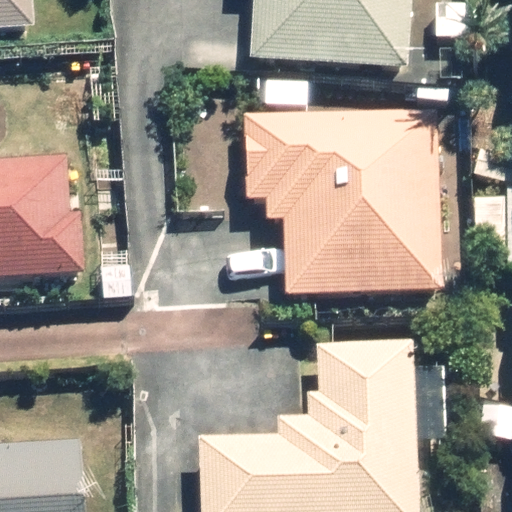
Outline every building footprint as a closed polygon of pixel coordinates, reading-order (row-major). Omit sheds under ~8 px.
[(0,0),(0,38),(41,37),(39,0),(0,0)] [(266,0),(262,66),(412,75),(416,0),(266,0)] [(441,119),(256,118),(256,208),(273,208),(273,229),(288,229),(287,302),(441,303),(441,119)] [(80,225),(77,168),(0,172),(0,284),(93,280),(90,225),(80,225)] [(511,194),(482,193),(478,266),(511,267),(511,194)] [(210,511),(426,511),(426,449),(452,449),(451,374),(421,374),(421,347),(325,348),(325,401),(313,401),(313,422),(283,422),(283,445),(210,446),(210,511)] [(0,511),(99,511),(98,453),(0,454),(0,511)]
